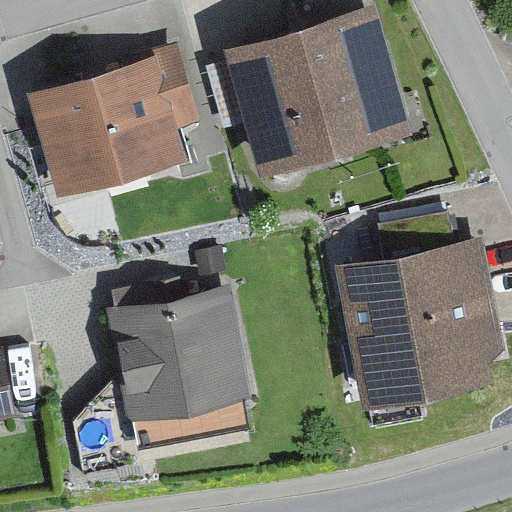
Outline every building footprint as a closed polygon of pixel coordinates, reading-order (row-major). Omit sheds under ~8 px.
[(376,0),(367,0),(224,39),(262,170),(413,127),(376,0)] [(121,59),(27,85),(57,194),(190,158),(180,123),(199,118),(178,38),(120,54),(121,59)] [(483,229),(332,258),(360,404),(493,378),(490,360),(506,345),(483,229)] [(229,280),(104,305),(127,419),(134,417),(139,444),(249,422),(244,397),(252,395),(229,280)] [(0,415),(17,413),(4,342),(0,343),(0,415)]
